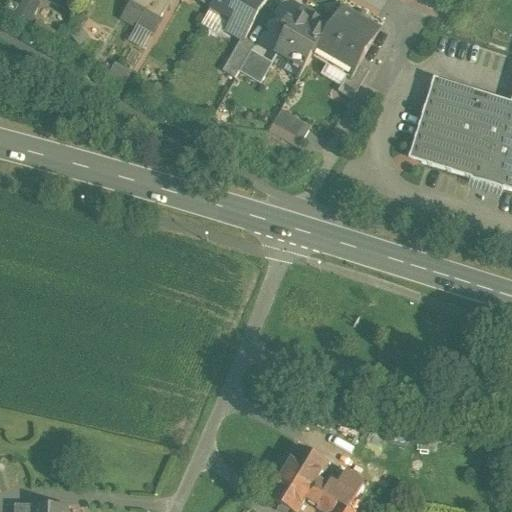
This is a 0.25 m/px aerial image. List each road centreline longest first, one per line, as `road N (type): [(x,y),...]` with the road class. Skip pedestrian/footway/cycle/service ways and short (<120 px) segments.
road 1 (unclassified): [(293,228),(168,511)]
road 2 (secondary): [(0,144),(293,228)]
road 3 (secondary): [(293,228),(511,297)]
